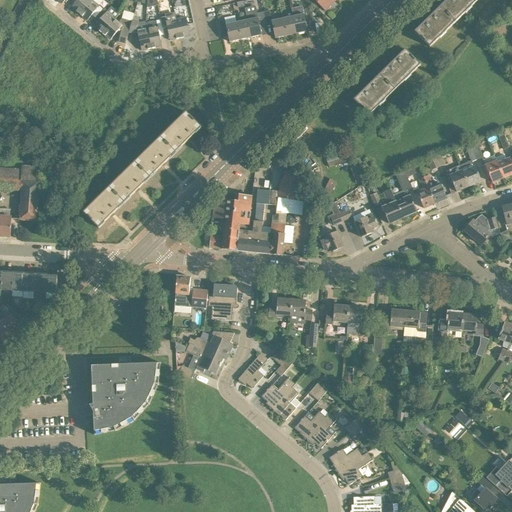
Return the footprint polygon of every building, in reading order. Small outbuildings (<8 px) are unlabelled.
[(79,15),(91,0),(77,0),(71,8),(79,15)] [(91,0),(79,15),(87,21),(99,7),(98,6),(102,0),(91,0)] [(313,0),(314,0),(325,11),(336,0),(313,0)] [(447,0),(440,7),(455,23),(478,0),(447,0)] [(309,9),(303,10),(302,7),(291,9),(293,17),(297,34),(308,32),(306,22),(312,21),(309,9)] [(429,48),(455,23),(440,7),(414,33),(429,48)] [(269,11),(263,13),(266,25),(272,24),(271,22),(269,11)] [(114,20),(106,13),(94,27),(102,34),(114,20)] [(266,25),(263,13),(246,16),(247,21),(251,38),(262,36),(260,26),(266,25)] [(135,35),(138,21),(139,19),(134,17),(133,20),(132,22),(129,33),(135,35)] [(170,41),(180,39),(176,21),(166,23),(165,17),(160,18),(164,36),(169,35),(170,41)] [(282,19),(286,37),(297,34),(293,17),(282,19)] [(176,21),(180,39),(190,37),(186,18),(176,21)] [(129,33),(132,22),(122,19),(118,23),(114,20),(102,34),(110,41),(117,32),(120,34),(118,43),(126,45),(129,33)] [(282,19),(271,22),(272,24),(275,39),(286,37),(282,19)] [(218,22),(221,34),(227,33),(229,43),(240,40),(236,23),(226,25),(225,21),(218,22)] [(236,23),(240,40),(251,38),(247,21),(236,23)] [(148,31),(152,49),(162,47),(158,29),(148,31)] [(141,51),(152,49),(148,31),(137,33),(141,51)] [(379,75),(394,91),(420,66),(405,50),(379,75)] [(368,116),(394,91),(379,75),(353,101),(368,116)] [(160,137),(175,153),(201,128),(186,112),(160,137)] [(12,124),(7,135),(17,139),(22,128),(12,124)] [(509,148),(504,135),(498,138),(504,151),(509,148)] [(135,163),(150,178),(175,153),(160,137),(135,163)] [(471,144),(477,160),(482,158),(478,149),(481,148),(478,141),(471,144)] [(464,147),(470,161),(471,161),(472,163),(477,160),(471,144),(464,147)] [(329,169),(338,165),(347,162),(348,161),(344,149),(324,156),(329,169)] [(436,158),(440,167),(445,165),(441,156),(436,158)] [(440,167),(436,158),(428,161),(432,170),(440,167)] [(511,162),(510,158),(497,163),(503,179),(511,175),(511,162)] [(503,179),(497,163),(497,161),(483,167),(488,179),(490,178),(492,183),(503,179)] [(109,188),(124,203),(150,178),(135,163),(109,188)] [(0,237),(10,239),(11,220),(37,222),(39,183),(40,167),(21,166),(21,168),(20,181),(21,181),(18,217),(10,216),(10,210),(0,209),(0,237)] [(404,171),(407,178),(420,173),(417,166),(404,171)] [(481,182),(475,167),(463,172),(469,187),(481,182)] [(469,187),(463,172),(462,171),(456,174),(453,168),(447,171),(452,183),(454,182),(458,192),(469,187)] [(404,171),(394,176),(402,193),(393,196),(403,219),(417,213),(411,197),(409,197),(407,192),(412,189),(412,188),(407,178),(404,171)] [(281,181),(278,192),(277,206),(275,216),(272,215),(272,221),(271,224),(270,241),(272,242),(271,255),(282,256),(285,225),(278,224),(278,222),(279,214),(301,216),(303,202),(296,201),(301,180),(302,175),(285,172),(283,181),(281,181)] [(428,176),(423,178),(435,204),(447,199),(440,183),(430,188),(429,184),(431,183),(428,176)] [(423,209),(435,204),(423,178),(418,180),(422,187),(423,191),(417,193),(423,209)] [(330,179),(322,196),(329,200),(337,183),(330,179)] [(98,228),(113,214),(124,203),(109,188),(83,213),(98,228)] [(256,204),(269,205),(270,191),(257,190),(256,204)] [(389,225),(403,219),(393,196),(391,190),(384,193),(389,205),(382,208),(389,225)] [(269,205),(277,206),(278,192),(270,191),(269,205)] [(375,207),(380,205),(376,194),(371,196),(375,207)] [(213,210),(213,211),(212,218),(225,220),(224,229),(240,231),(241,225),(249,226),(249,225),(252,196),(235,195),(235,201),(224,200),(213,210)] [(330,207),(333,214),(334,218),(331,220),(333,226),(344,221),(340,211),(339,212),(335,203),(330,207)] [(511,205),(502,208),(505,219),(511,217),(511,205)] [(340,211),(344,221),(352,218),(348,208),(340,211)] [(372,230),(377,227),(371,214),(365,216),(366,219),(355,224),(361,238),(373,233),(372,230)] [(475,220),(474,222),(473,221),(465,232),(481,246),(490,235),(488,234),(490,231),(499,229),(496,218),(487,220),(481,216),(478,218),(475,220)] [(237,251),(257,254),(259,233),(262,233),(263,222),(254,221),(253,225),(249,225),(249,226),(241,225),(240,231),(237,251)] [(210,236),(209,248),(222,250),(237,251),(240,231),(224,229),(223,237),(210,236)] [(511,236),(507,231),(500,234),(501,236),(510,244),(511,241),(511,236)] [(324,235),(319,238),(319,239),(325,252),(330,249),(331,252),(333,252),(338,249),(344,247),(337,233),(337,232),(325,237),(324,235)] [(259,233),(257,254),(271,255),(272,242),(270,241),(268,240),(268,234),(262,233),(259,233)] [(358,251),(365,246),(360,240),(354,245),(358,251)] [(1,291),(12,291),(14,272),(2,272),(1,291)] [(12,291),(23,292),(24,273),(14,272),(12,291)] [(36,274),(24,273),(23,292),(34,293),(36,274)] [(45,293),(47,274),(36,274),(34,293),(34,297),(45,298),(45,293)] [(57,275),(47,274),(45,293),(56,294),(57,275)] [(177,276),(174,307),(175,307),(181,308),(191,308),(192,308),(206,309),(208,291),(193,290),(192,296),(189,295),(191,278),(177,276)] [(237,288),(237,287),(236,287),(234,286),(214,285),(213,298),(209,297),(208,307),(213,307),(212,320),(232,321),(232,308),(236,308),(237,289),(237,288)] [(269,308),(268,318),(277,319),(283,320),(283,317),(291,317),(292,300),(277,299),(277,308),(269,308)] [(291,317),(290,324),(298,324),(305,325),(305,321),(312,322),(313,311),(306,311),(306,301),(292,300),(291,317)] [(347,324),(348,307),(334,306),(333,315),(326,314),(325,325),(333,326),(334,323),(347,324)] [(348,307),(347,324),(346,335),(367,336),(368,329),(369,329),(370,318),(363,317),(363,308),(348,307)] [(382,330),(382,334),(390,334),(390,330),(390,328),(405,329),(406,311),(391,310),(390,320),(383,319),(382,330)] [(404,331),(404,338),(425,340),(424,346),(424,353),(430,353),(432,337),(433,327),(427,326),(428,314),(420,313),(406,311),(405,329),(404,331)] [(461,331),(463,314),(448,313),(448,322),(441,322),(440,333),(448,333),(448,330),(461,331)] [(463,314),(461,331),(475,332),(475,335),(483,336),(484,326),(477,325),(478,315),(463,314)] [(0,340),(5,345),(11,339),(22,328),(10,316),(0,325),(0,340)] [(508,349),(511,338),(511,326),(504,323),(497,340),(503,342),(502,346),(508,349)] [(310,325),(309,336),(306,336),(305,348),(316,348),(317,337),(318,325),(310,325)] [(228,358),(233,345),(230,344),(234,334),(216,333),(214,337),(217,338),(214,345),(200,339),(196,340),(195,341),(190,339),(188,343),(190,344),(193,346),(222,359),(224,356),(228,358)] [(432,337),(430,353),(438,354),(439,338),(432,337)] [(480,344),(475,355),(482,358),(486,347),(489,340),(482,338),(480,344)] [(511,338),(508,349),(507,351),(503,360),(502,362),(507,364),(511,355),(511,338)] [(374,346),(374,356),(381,356),(382,339),(375,339),(374,346)] [(222,359),(193,346),(190,344),(186,353),(201,360),(196,370),(203,373),(205,370),(215,374),(222,359)] [(374,356),(374,346),(365,345),(364,355),(374,356)] [(497,360),(502,362),(503,360),(507,351),(502,349),(497,360)] [(276,353),(272,358),(282,367),(286,362),(276,354),(276,353)] [(252,390),(264,376),(258,371),(268,361),(261,354),(238,380),(245,386),(247,385),(252,390)] [(282,367),(276,373),(281,378),(292,365),(295,363),(289,358),(287,361),(286,362),(282,367)] [(87,414),(87,415),(93,414),(93,416),(94,418),(94,436),(95,436),(117,431),(134,422),(135,421),(149,406),(150,405),(158,386),(159,385),(160,373),(161,365),(161,364),(136,365),(134,365),(131,365),(119,365),(92,367),(93,403),(93,405),(89,406),(89,407),(90,407),(90,414),(87,414)] [(192,379),(195,372),(182,366),(182,367),(176,367),(177,372),(192,379)] [(321,380),(325,384),(329,379),(325,375),(321,380)] [(343,377),(343,386),(345,386),(345,391),(350,391),(350,386),(352,386),(353,378),(344,377),(343,377)] [(266,404),(273,410),(292,389),(296,385),(289,379),(278,391),(272,385),(261,397),(267,403),(266,404)] [(325,386),(320,381),(309,394),(314,398),(323,389),(322,389),(325,386)] [(495,394),(499,388),(491,383),(488,389),(495,394)] [(292,389),(273,410),(279,416),(280,416),(285,421),(296,409),(300,404),(295,399),(299,395),(298,394),(292,389)] [(323,389),(314,398),(319,402),(327,393),(323,389)] [(340,396),(345,402),(350,397),(344,392),(340,396)] [(473,423),(460,411),(454,417),(468,429),(473,423)] [(305,417),(294,429),(300,434),(307,441),(326,419),(320,413),(319,412),(314,418),(311,422),(305,417)] [(330,414),(326,419),(307,441),(314,446),(315,445),(321,450),(332,436),(327,432),(337,421),(330,414)] [(431,416),(426,421),(430,425),(435,420),(431,416)] [(361,423),(357,419),(345,429),(349,434),(359,426),(358,425),(361,423)] [(430,430),(421,421),(415,428),(424,436),(430,430)] [(363,430),(359,426),(349,434),(353,438),(363,430)] [(338,473),(363,457),(357,449),(347,456),(343,450),(329,459),(333,465),(338,473)] [(368,454),(363,457),(338,473),(343,481),(345,479),(349,486),(363,476),(359,470),(373,461),(368,454)] [(494,486),(506,497),(511,490),(511,463),(509,460),(499,470),(496,467),(486,478),(494,486)] [(388,474),(390,480),(403,476),(396,467),(392,468),(393,472),(388,474)] [(403,476),(390,480),(391,486),(398,484),(399,487),(405,485),(411,483),(404,475),(403,476)] [(470,497),(474,501),(475,501),(483,509),(486,506),(490,510),(499,500),(489,491),(494,486),(486,478),(483,475),(476,482),(480,486),(470,497)] [(0,511),(35,511),(38,507),(38,505),(41,485),(41,484),(15,485),(13,485),(11,485),(0,485),(0,511)] [(398,484),(391,486),(394,494),(406,490),(405,485),(399,487),(398,484)] [(472,511),(452,492),(441,511),(472,511)] [(354,506),(351,506),(351,511),(392,511),(393,505),(381,505),(374,505),(374,498),(372,498),(367,498),(366,498),(354,498),(354,506)]
